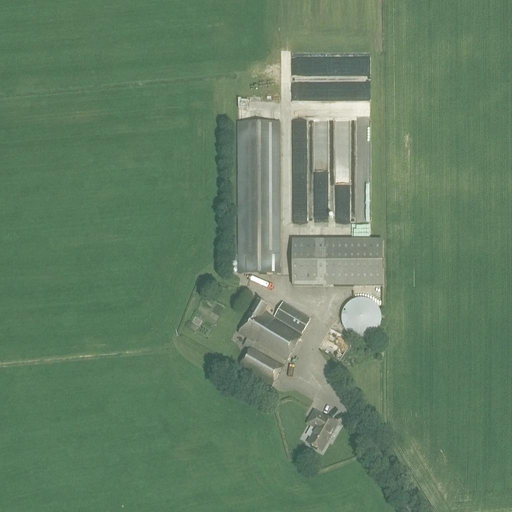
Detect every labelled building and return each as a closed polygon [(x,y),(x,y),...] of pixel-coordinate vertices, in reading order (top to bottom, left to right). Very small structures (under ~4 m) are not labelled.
[(368,108),(368,80),(280,80),(280,98),(295,98),(295,104),(289,104),(289,108),(368,108)] [(303,119),(290,120),(290,137),(296,137),(297,142),(304,142),(303,119)] [(333,122),(333,131),(346,130),(345,121),(333,122)] [(311,122),(310,207),(321,207),(322,122),(311,122)] [(353,193),(364,193),(365,123),(354,123),(353,193)] [(281,124),(240,124),(239,275),(280,275),(281,124)] [(353,200),(354,220),(368,219),(367,200),(353,200)] [(293,284),(383,284),(383,239),(293,239),(293,284)] [(373,302),(371,301),(369,300),(367,299),(364,298),(362,298),(360,298),(357,298),(355,299),(353,300),(351,301),(349,302),(348,303),(346,304),(345,305),(344,307),(343,309),(342,311),(341,313),(340,315),(340,317),(340,319),(340,322),(341,324),(341,327),(342,329),(344,331),(345,333),(347,334),(348,336),(350,337),(352,338),(354,338),(356,339),(358,339),(359,340),(362,340),(364,339),(366,339),(368,338),(370,337),(372,336),(374,335),(376,333),(377,331),(379,329),(380,327),(381,325),(381,323),(381,320),(381,318),(381,316),(381,314),(380,313),(380,311),(379,309),(378,307),(376,305),(375,304),(373,302)] [(243,347),(250,351),(251,349),(255,343),(286,361),(285,362),(287,363),(302,337),(276,321),(276,319),(274,318),(266,312),(268,308),(258,302),(239,334),(247,340),(243,347)] [(283,304),(274,318),(276,319),(303,335),(311,320),(283,304)] [(255,343),(251,349),(283,366),(285,362),(286,361),(255,343)] [(251,349),(250,351),(239,369),(271,388),(284,366),(283,366),(251,349)] [(307,425),(316,430),(308,444),(322,452),(338,425),(315,411),(307,425)] [(290,422),(296,420),(294,414),(288,415),(290,422)]
